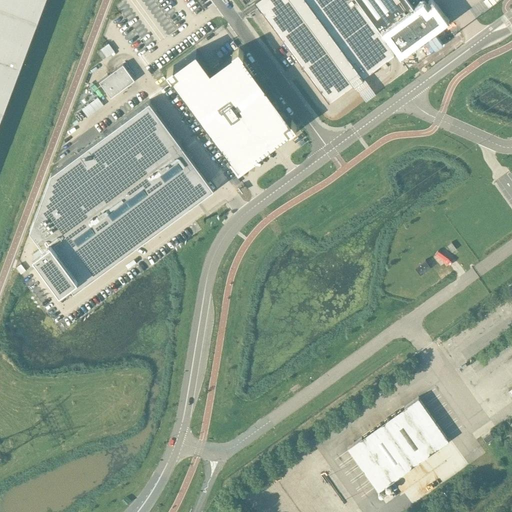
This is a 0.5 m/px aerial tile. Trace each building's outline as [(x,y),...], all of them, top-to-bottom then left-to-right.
[(0,0),(0,119),(44,0),(0,0)] [(357,0),(256,0),(254,1),(255,2),(261,10),(262,9),(286,41),(329,100),(353,82),(354,84),(364,77),(363,75),(385,59),(386,61),(387,60),(395,54),(396,53),(383,35),(357,0)] [(357,0),(383,35),(388,31),(401,49),(443,19),(433,6),(433,7),(428,0),(415,10),(407,0),(357,0)] [(173,66),(167,70),(225,150),(230,157),(233,157),(239,165),(252,155),(255,156),(270,146),(276,141),(283,136),(287,133),(296,126),(239,47),(232,52),(232,53),(210,69),(196,50),(173,66)] [(99,80),(111,96),(134,79),(123,63),(99,80)] [(51,172),(29,229),(30,230),(42,246),(33,253),(60,289),(69,283),(74,290),(103,269),(163,224),(196,200),(214,187),(182,144),(149,99),(52,171),(51,172)] [(447,245),(452,251),(456,248),(451,242),(447,245)] [(415,267),(420,275),(431,267),(425,260),(415,267)] [(435,450),(449,440),(447,438),(425,406),(418,397),(404,407),(411,416),(368,446),(361,437),(347,447),(349,449),(366,472),(378,490),(392,480),(391,478),(434,448),(435,450)] [(487,414),(494,423),(510,412),(503,402),(487,414)] [(494,439),(490,433),(483,438),(487,443),(494,439)]
